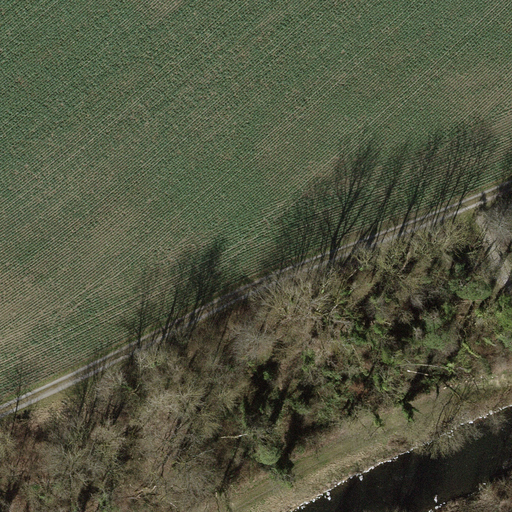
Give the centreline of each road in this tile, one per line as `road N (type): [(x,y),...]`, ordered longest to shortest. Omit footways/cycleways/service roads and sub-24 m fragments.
road 1 (track): [(0,415),(357,245),(476,203)]
road 2 (track): [(233,511),(338,449),(511,382)]
